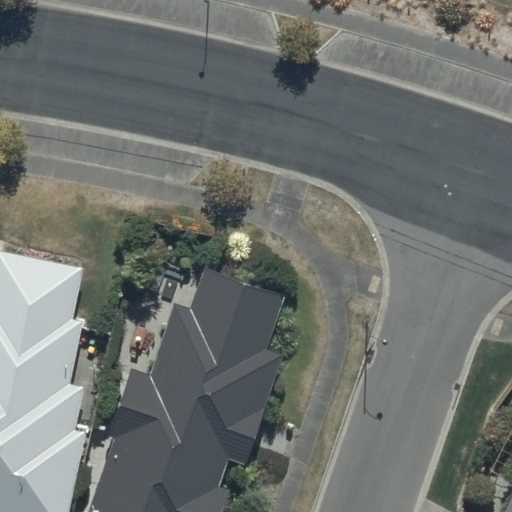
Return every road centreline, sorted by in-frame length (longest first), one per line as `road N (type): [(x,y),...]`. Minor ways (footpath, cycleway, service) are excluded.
road 1 (residential): [(482,173),(307,118),(97,68),(0,54)]
road 2 (residential): [(365,511),(482,173)]
